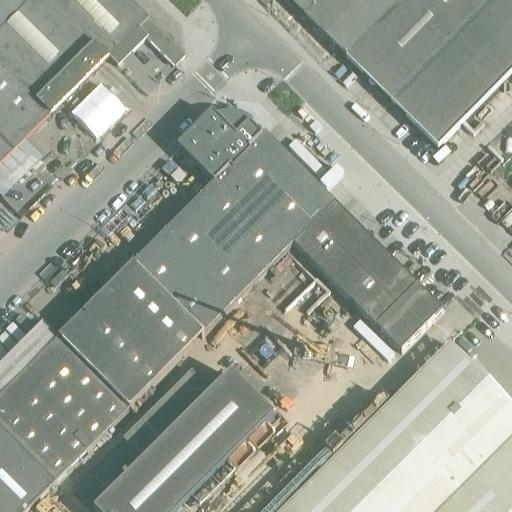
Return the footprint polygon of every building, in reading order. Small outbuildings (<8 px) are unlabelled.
[(0,0),(0,68),(51,119),(110,61),(55,6),(55,7),(47,0),(0,0)] [(61,0),(55,6),(110,61),(125,46),(133,54),(146,40),(175,69),(185,59),(126,0),(61,0)] [(511,0),(286,0),(319,33),(332,45),(346,59),(359,71),(378,90),(438,149),(497,89),(511,74),(511,0)] [(0,165),(6,160),(23,143),(26,145),(51,119),(0,68),(0,165)] [(204,338),(294,248),(335,207),(264,136),(261,139),(250,128),(253,125),(249,122),(245,120),(240,118),(234,112),(229,117),(224,117),(220,118),(216,120),(212,116),(205,123),(206,123),(178,151),(214,186),(134,267),(204,338)] [(443,314),(346,217),(335,207),(294,248),(402,355),(443,314)] [(59,342),(130,412),(204,338),(134,267),(59,342)] [(246,297),(252,303),(258,297),(252,291),(246,297)] [(0,431),(56,486),(130,412),(59,342),(0,401),(0,431)] [(511,511),(511,410),(450,348),(285,511),(511,511)] [(73,494),(90,511),(183,511),(274,422),(231,379),(214,397),(192,374),(73,494)] [(0,511),(30,511),(56,486),(0,431),(0,511)]
